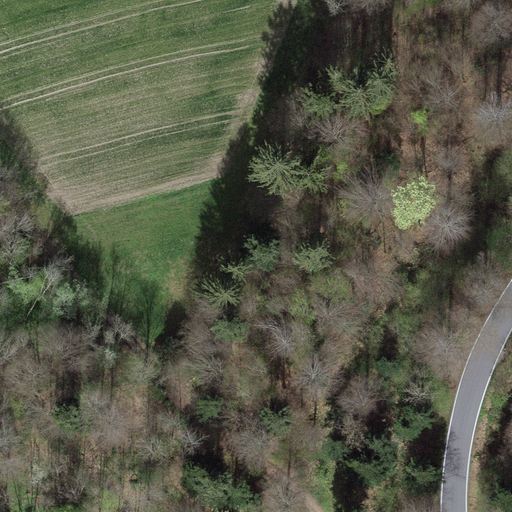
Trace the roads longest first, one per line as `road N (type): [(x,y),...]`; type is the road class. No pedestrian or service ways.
road 1 (track): [(0,173),(214,436),(277,474),(314,511)]
road 2 (tertiary): [(455,511),(467,407),(511,302)]
